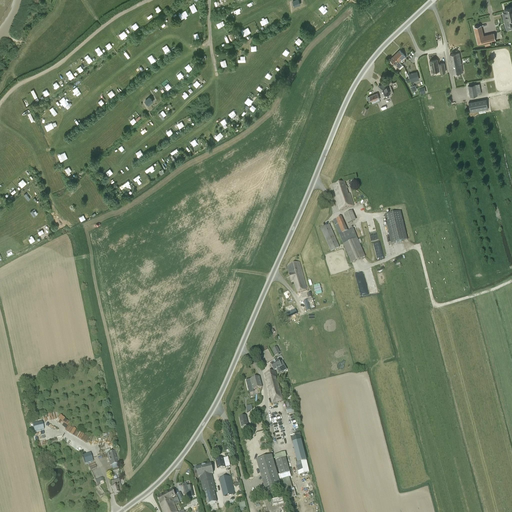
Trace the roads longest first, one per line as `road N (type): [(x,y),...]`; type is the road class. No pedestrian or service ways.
road 1 (tertiary): [(124,511),(169,476),(202,430),(350,99),(432,0)]
road 2 (track): [(77,207),(51,200),(25,136),(0,120)]
